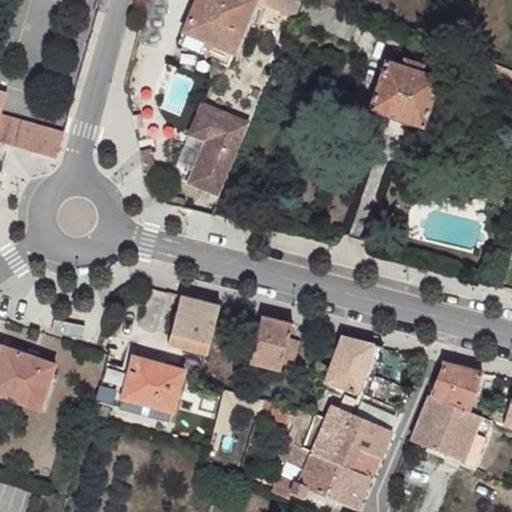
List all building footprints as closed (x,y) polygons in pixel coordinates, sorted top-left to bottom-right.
[(197,0),(184,32),(207,42),(204,50),(224,58),(228,51),(233,54),(256,1),(296,18),(297,16),(304,0),(197,0)] [(344,10),(318,0),(304,0),(297,16),(348,36),(356,15),(344,10)] [(207,42),(184,32),(179,44),(202,54),(204,50),(207,42)] [(403,68),(386,62),(371,110),(423,126),(439,79),(421,73),(423,66),(405,60),(403,68)] [(7,78),(0,76),(0,114),(8,87),(5,86),(7,78)] [(252,124),(203,104),(191,135),(208,141),(191,183),(221,195),(252,124)] [(66,132),(11,117),(0,115),(0,141),(58,159),(66,132)] [(471,188),(475,195),(483,198),(490,191),(493,182),(489,174),(481,172),(474,177),(471,188)] [(219,306),(181,296),(168,346),(174,347),(177,337),(208,344),(219,306)] [(293,324),(260,316),(248,362),(282,370),(289,339),(293,324)] [(208,344),(177,337),(174,347),(203,354),(206,354),(208,344)] [(374,345),(341,337),(325,383),(350,390),(359,394),(374,345)] [(299,342),(289,339),(282,370),(291,372),(299,342)] [(54,365),(0,346),(0,396),(37,410),(54,365)] [(182,370),(132,357),(128,371),(118,409),(169,422),(182,370)] [(488,374),(444,363),(429,396),(471,412),(479,389),(483,390),(488,374)] [(120,369),(107,365),(96,403),(110,407),(120,369)] [(128,371),(120,369),(110,407),(118,409),(128,371)] [(350,390),(325,383),(322,389),(348,397),(350,390)] [(483,390),(479,389),(471,412),(481,416),(487,418),(489,411),(494,399),(481,396),(483,390)] [(471,412),(429,396),(409,439),(439,452),(450,432),(469,440),(478,423),(481,416),(471,412)] [(290,407),(273,402),(269,420),(286,424),(290,407)] [(392,430),(333,406),(313,451),(312,454),(373,476),(392,430)] [(314,414),(298,409),(280,455),(307,466),(312,454),(313,451),(302,447),(314,414)] [(507,417),(489,411),(487,418),(493,421),(505,425),(507,417)] [(450,432),(439,452),(459,460),(471,465),(493,421),(487,418),(481,416),(478,423),(469,440),(450,432)] [(373,476),(312,454),(307,466),(302,475),(299,483),(297,482),(293,493),(305,496),(310,487),(360,507),(373,476)] [(295,481),(282,474),(277,491),(291,497),(293,493),(297,482),(295,481)]
